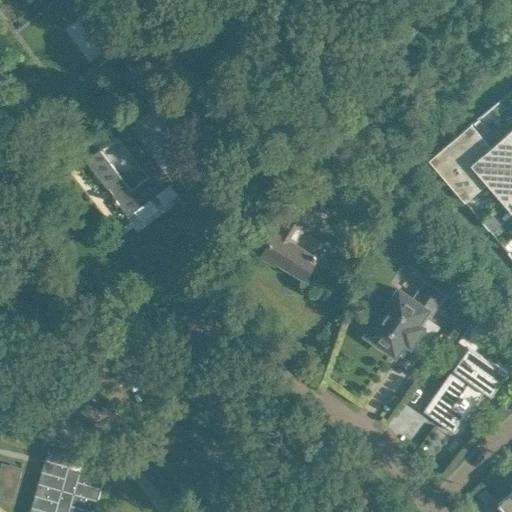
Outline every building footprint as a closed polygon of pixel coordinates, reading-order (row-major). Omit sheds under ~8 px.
[(29,0),(30,1),(30,0),(79,0),(89,13),(85,16),(107,45),(127,30),(106,3),(104,0),(29,0)] [(205,68),(194,77),(211,100),(223,91),(205,68)] [(145,114),(86,159),(108,188),(109,187),(114,193),(112,194),(116,198),(114,200),(117,203),(119,202),(128,215),(144,203),(179,176),(195,196),(196,195),(189,187),(200,178),(199,176),(211,167),(199,150),(186,160),(184,161),(170,143),(160,130),(178,117),(164,100),(164,99),(147,112),(145,114)] [(471,123),(429,159),(511,165),(511,130),(511,129),(491,146),(471,123)] [(488,182),(505,202),(511,195),(511,165),(429,159),(465,202),(488,182)] [(315,257),(292,243),(313,211),(275,187),(261,209),(281,221),(262,254),(274,261),(276,258),(304,275),(315,257)] [(438,326),(426,318),(442,295),(425,282),(413,299),(398,289),(388,303),(384,299),(372,317),(376,320),(367,334),(369,335),(367,339),(379,347),(381,344),(394,353),(404,340),(408,343),(406,345),(418,354),(438,326)] [(437,395),(435,393),(423,410),(454,432),(484,389),(491,394),(507,372),(476,351),(489,333),(475,316),(448,354),(460,363),(437,395)] [(47,446),(28,511),(93,511),(107,463),(84,456),(80,470),(67,466),(70,453),(47,446)] [(489,493),(484,487),(477,494),(481,499),(489,493)] [(511,511),(511,490),(497,503),(504,511),(511,511)]
